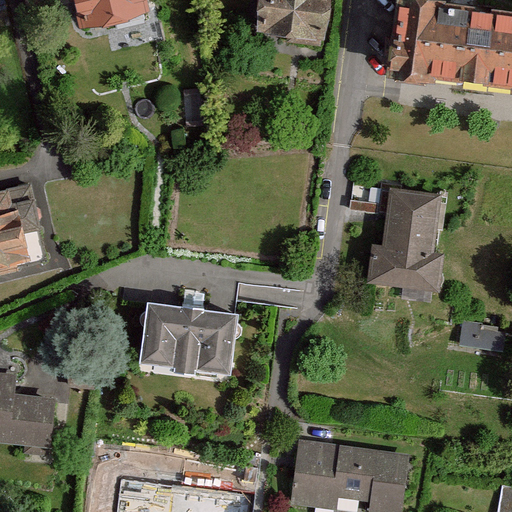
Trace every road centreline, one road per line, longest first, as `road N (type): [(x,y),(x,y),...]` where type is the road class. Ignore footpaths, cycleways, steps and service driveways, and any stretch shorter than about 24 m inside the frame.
road 1 (unknown): [(8,0),(46,143),(32,169),(0,175)]
road 2 (unknown): [(302,306),(268,463)]
